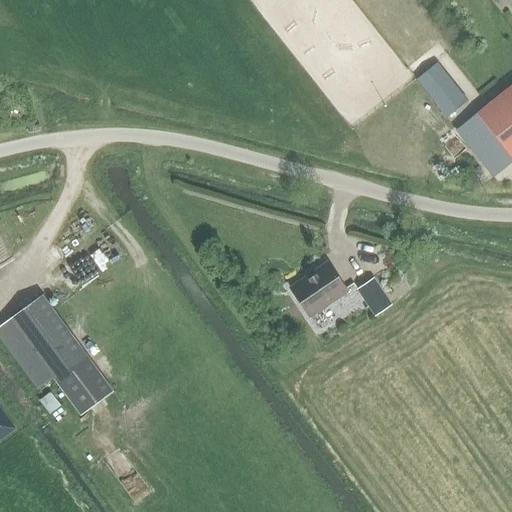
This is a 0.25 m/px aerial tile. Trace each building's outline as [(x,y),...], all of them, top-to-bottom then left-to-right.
[(452,57),(431,73),(461,110),(482,94),(452,57)] [(511,158),(511,84),(476,113),(511,158)] [(0,256),(16,247),(3,226),(0,227),(0,256)] [(326,263),(289,289),(308,317),(345,292),(326,263)] [(373,277),(355,289),(373,317),(392,305),(373,277)] [(0,325),(0,341),(35,389),(51,377),(79,416),(112,393),(40,296),(0,325)]
